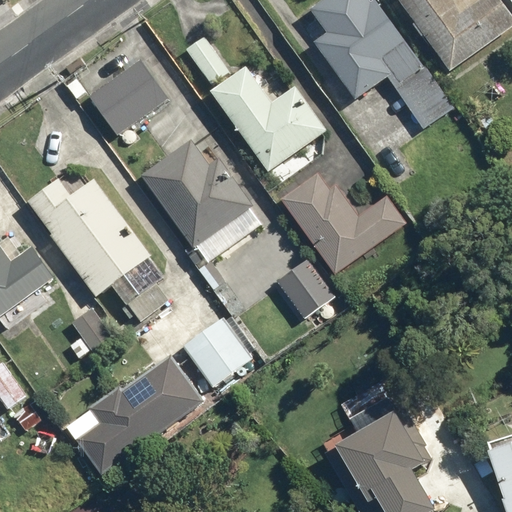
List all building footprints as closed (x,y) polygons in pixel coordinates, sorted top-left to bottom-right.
[(457,107),(377,0),(324,0),(311,9),(329,33),(314,43),(359,103),(388,81),(425,131),(457,107)] [(401,0),(454,73),(511,31),(511,10),(504,0),(401,0)] [(232,70),(207,36),(185,53),(210,86),(232,70)] [(171,96),(142,59),(92,98),(121,135),(171,96)] [(250,69),(213,95),(268,172),(329,129),(298,85),(273,102),(250,69)] [(214,164),(196,140),(145,177),(197,246),(255,203),(221,158),(214,164)] [(323,164),(280,195),(339,276),(410,224),(390,198),(363,218),(323,164)] [(59,180),(30,202),(101,294),(154,254),(99,182),(75,201),(59,180)] [(19,258),(0,235),(0,321),(55,277),(32,248),(19,258)] [(167,274),(153,257),(115,287),(129,304),(167,274)] [(335,286),(312,258),(278,286),(302,314),(335,286)] [(170,301),(159,287),(132,307),(143,322),(170,301)] [(114,340),(91,312),(73,327),(96,355),(114,340)] [(172,328),(163,316),(134,338),(143,350),(172,328)] [(259,356),(227,317),(187,349),(220,388),(259,356)] [(209,406),(172,354),(93,410),(104,424),(81,440),(108,478),(209,406)] [(30,395),(7,363),(0,367),(0,393),(11,409),(30,395)] [(403,407),(338,445),(370,499),(376,496),(384,511),(428,511),(434,509),(413,473),(434,461),(403,407)] [(511,511),(511,446),(492,453),(509,511),(511,511)] [(111,511),(101,496),(74,511),(111,511)]
